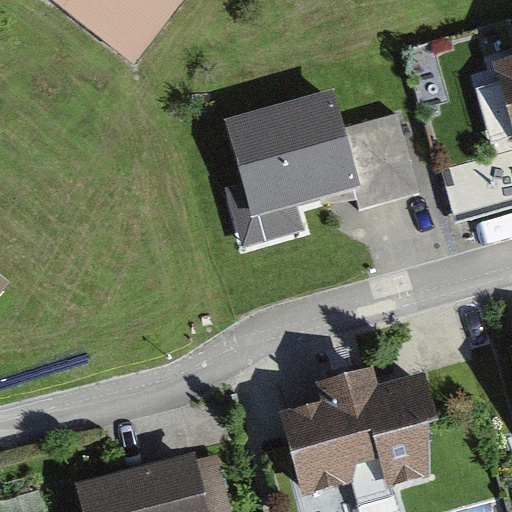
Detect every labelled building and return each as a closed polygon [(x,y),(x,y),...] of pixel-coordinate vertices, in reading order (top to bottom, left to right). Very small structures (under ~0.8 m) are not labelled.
[(0,0),(0,296),(12,281),(0,272),(0,0),(24,0),(122,74),(179,0),(0,0)] [(511,53),(477,63),(504,166),(511,163),(511,53)] [(337,90),(227,122),(245,183),(230,187),(246,246),(305,230),(297,203),(357,186),(363,206),(421,190),(399,115),(348,130),(337,90)] [(511,337),(501,339),(511,392),(511,337)] [(309,399),(265,409),(286,499),(427,467),(406,379),(354,391),(349,369),(305,379),(309,399)] [(195,511),(185,461),(59,487),(64,511),(195,511)]
